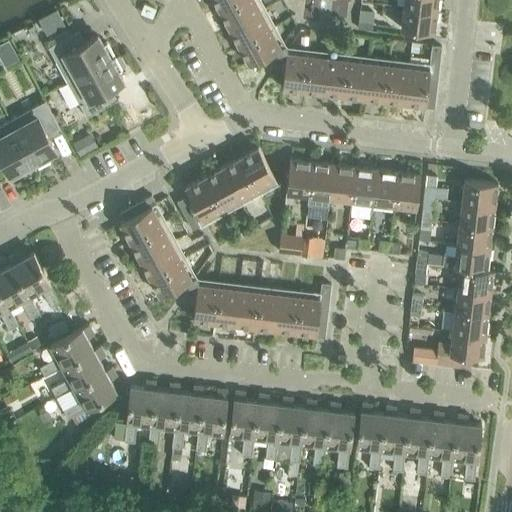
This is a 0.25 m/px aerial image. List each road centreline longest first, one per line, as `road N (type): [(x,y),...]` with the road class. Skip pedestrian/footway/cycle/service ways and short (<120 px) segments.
road 1 (residential): [(55,213),(136,363),(493,402)]
road 2 (residential): [(248,120),(448,147)]
road 3 (residential): [(55,213),(203,138)]
road 4 (residential): [(448,147),(466,0)]
road 5 (residential): [(248,120),(181,0)]
